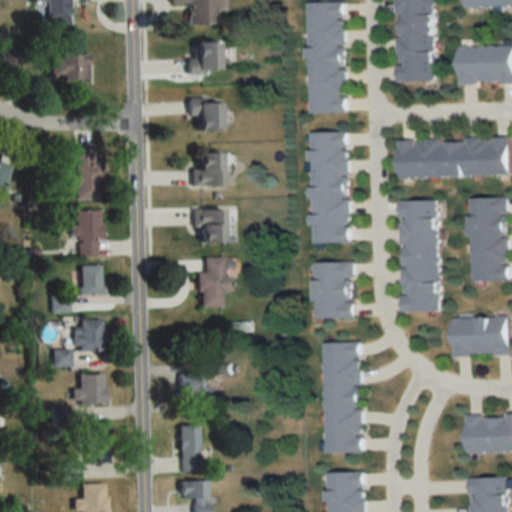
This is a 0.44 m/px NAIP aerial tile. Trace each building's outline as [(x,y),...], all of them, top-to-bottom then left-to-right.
[(41,0),(43,31),(68,30),(67,0),(41,0)] [(219,0),(168,0),(168,3),(186,3),(186,24),(220,24),(219,0)] [(396,0),(397,81),(435,81),(433,0),(396,0)] [(346,112),(345,1),(308,2),(309,112),(346,112)] [(217,41),(192,41),(192,57),(184,57),(184,72),(217,72),(217,41)] [(459,84),(511,83),(511,45),(459,46),(459,84)] [(0,74),(18,74),(18,53),(0,53),(0,74)] [(85,78),(85,54),(47,54),(47,78),(85,78)] [(218,99),(186,99),(186,115),(194,115),(194,129),(218,129),(218,99)] [(311,131),(312,243),(349,242),(348,131),(311,131)] [(508,137),(398,139),(398,177),(509,175),(508,137)] [(72,174),(63,174),(63,186),(72,186),(72,198),(98,198),(98,162),(92,162),(92,145),(72,145),(72,174)] [(219,185),(219,152),(195,152),(195,170),(189,170),(189,185),(219,185)] [(0,188),(1,189),(8,164),(0,161),(0,188)] [(470,198),(472,281),(510,280),(508,197),(470,198)] [(400,201),(402,312),(440,311),(438,200),(400,201)] [(220,209),(190,209),(190,228),(198,228),(198,242),(220,242),(220,209)] [(95,238),(99,238),(99,210),(74,210),(74,256),(95,256),(95,238)] [(222,276),(222,257),(202,257),(202,272),(196,272),(196,307),(219,307),(219,292),(229,292),(229,276),(222,276)] [(314,262),(314,318),(354,318),(354,262),(314,262)] [(77,264),(77,295),(100,295),(100,264),(77,264)] [(453,317),(453,356),(509,355),(509,316),(453,317)] [(74,350),(101,350),(101,319),(74,319),(74,350)] [(363,452),(361,341),(323,342),(326,452),(363,452)] [(178,373),(178,395),(187,395),(187,403),(211,403),(211,387),(203,387),(203,373),(178,373)] [(102,404),(102,374),(75,374),(75,389),(69,389),(69,404),(102,404)] [(466,452),(511,451),(511,414),(466,414),(466,452)] [(177,426),(177,472),(197,471),(196,425),(177,426)] [(105,461),(105,430),(82,430),(82,461),(105,461)] [(327,511),(364,511),(364,471),(327,472),(327,511)] [(471,511),(508,511),(508,477),(471,478),(471,511)] [(191,498),(190,511),(207,511),(208,481),(177,481),(177,498),(191,498)] [(78,484),(78,499),(69,499),(69,511),(81,511),(80,511),(103,511),(103,484),(78,484)]
